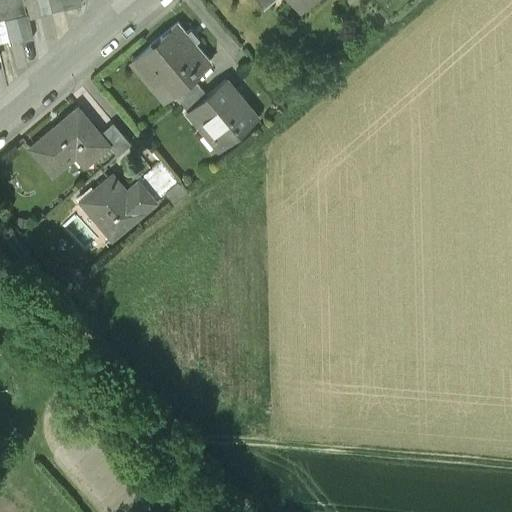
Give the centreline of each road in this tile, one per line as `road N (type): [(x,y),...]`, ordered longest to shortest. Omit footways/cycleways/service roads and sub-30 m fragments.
road 1 (track): [(247,511),(0,218)]
road 2 (track): [(511,467),(191,440)]
road 3 (residential): [(0,124),(128,15)]
